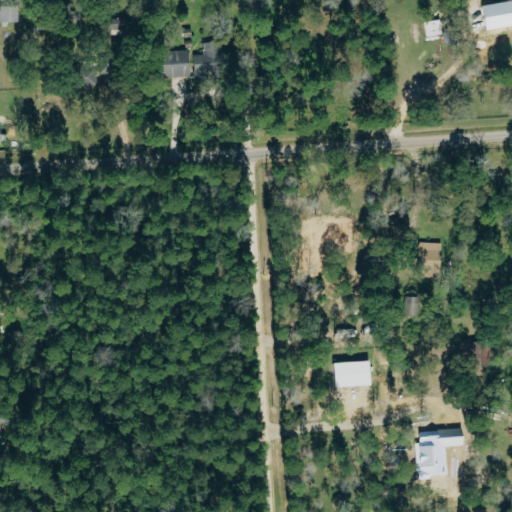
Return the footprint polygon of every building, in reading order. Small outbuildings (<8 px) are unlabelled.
[(0,22),(11,23),(11,7),(0,6),(0,22)] [(423,36),(438,36),(437,21),(422,22),(423,36)] [(201,56),(191,56),(191,70),(197,70),(197,72),(219,72),(219,44),(202,43),(201,56)] [(154,52),(155,79),(186,78),(185,51),(154,52)] [(95,64),(72,64),(71,88),(94,88),(95,64)] [(438,243),(416,243),(416,277),(437,278),(438,243)] [(413,298),(400,297),(400,316),(412,317),(413,298)]
